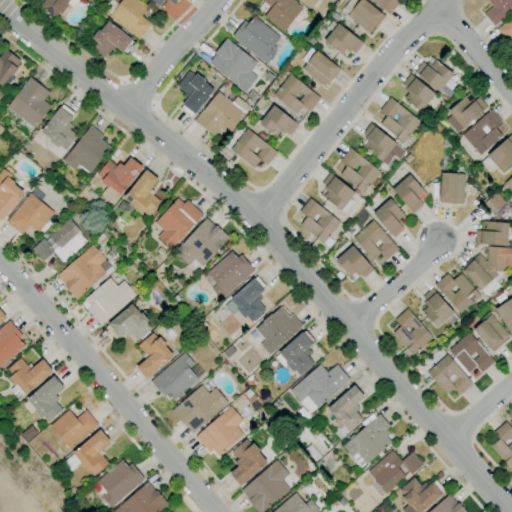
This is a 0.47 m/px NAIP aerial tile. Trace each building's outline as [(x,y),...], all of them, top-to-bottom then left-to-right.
[(54,18),(39,6),(45,0),(70,0),(67,4),(68,6),(61,14),(59,12),(54,18)] [(138,40),(108,16),(110,14),(104,9),(111,0),(113,0),(118,4),(121,0),(139,0),(148,7),(141,16),(151,24),(138,40)] [(283,32),(263,17),(270,8),(261,0),(293,0),(302,7),(283,32)] [(317,0),(310,9),(298,0),(317,0)] [(370,35),(346,16),(348,14),(342,9),(348,0),(356,0),(359,2),(361,0),(363,0),(384,17),(370,35)] [(389,15),(370,0),(396,0),(399,2),(389,15)] [(494,26),(484,14),(492,7),(485,0),(511,0),(511,4),(504,12),(506,15),(494,26)] [(266,64),(231,37),(244,20),(247,23),(253,16),(279,37),(270,49),(275,53),(266,64)] [(511,37),(506,42),(496,29),(508,19),(509,20),(511,17),(511,37)] [(103,58),(89,46),(94,40),(91,38),(98,30),(100,31),(108,21),(132,40),(131,41),(134,43),(126,54),(118,47),(114,52),(110,49),(103,58)] [(344,58),(323,41),(327,37),(322,33),(332,21),(336,25),(338,23),(363,44),(354,54),(350,50),(344,58)] [(245,92),(208,63),(215,54),(214,53),(226,38),(257,62),(250,72),(257,77),(245,92)] [(323,87),(301,69),(306,64),(301,60),(310,48),(315,52),(316,50),(340,69),(331,81),(329,80),(323,87)] [(2,86),(0,84),(0,54),(5,49),(20,61),(17,65),(19,66),(11,77),(10,76),(2,86)] [(438,92),(413,72),(422,61),(426,65),(432,57),(453,74),(438,92)] [(191,117),(180,108),(186,101),(181,97),(184,93),(176,86),(188,71),(194,76),(196,74),(205,81),(204,82),(214,90),(194,114),(191,117)] [(296,114),(279,101),(280,101),(273,95),(290,74),(320,98),(310,111),(303,105),(296,114)] [(420,112),(403,99),(408,94),(404,91),(406,88),(401,84),(410,74),(434,94),(420,112)] [(30,133),(16,122),(17,120),(4,110),(21,88),(21,87),(29,77),(49,92),(43,100),(51,107),(30,133)] [(213,137),(193,121),(202,110),(202,111),(218,92),(231,103),(236,96),(249,106),(244,113),(227,135),(219,129),(213,137)] [(456,133),(445,120),(451,115),(447,111),(468,94),(474,101),(478,98),(486,108),(456,133)] [(403,143),(379,125),(386,116),(379,111),(390,97),(420,121),(403,143)] [(65,151),(58,145),(54,151),(47,146),(48,145),(37,137),(41,132),(40,132),(59,107),(60,108),(62,105),(73,113),(66,122),(72,126),(69,130),(77,136),(65,151)] [(276,136),(259,123),(273,105),(298,125),(290,135),(285,132),(284,134),(280,131),(276,136)] [(479,156),(461,136),(490,110),(501,122),(495,128),(501,135),(479,156)] [(381,161),(360,144),(366,137),(362,134),(370,123),(405,152),(398,160),(389,152),(381,161)] [(89,174),(78,165),(74,170),(62,161),(90,125),(103,136),(100,139),(110,147),(89,174)] [(252,169),(236,155),(237,155),(234,153),(233,155),(231,159),(223,153),(225,149),(228,151),(230,148),(231,148),(246,129),(277,153),(267,166),(259,160),(252,169)] [(511,163),(501,173),(496,167),(490,172),(481,162),(487,157),(486,156),(507,138),(507,137),(510,135),(511,137),(511,163)] [(368,195),(364,192),(362,193),(356,188),(339,175),(346,167),(339,161),(349,148),(379,172),(368,186),(372,190),(368,195)] [(113,204),(100,194),(106,187),(100,182),(102,180),(96,175),(108,160),(116,167),(119,163),(123,166),(130,157),(142,167),(121,194),(113,204)] [(1,221),(0,220),(0,170),(2,168),(11,176),(9,179),(14,183),(14,184),(24,192),(1,221)] [(148,217),(142,213),(141,215),(132,208),(133,206),(123,198),(145,170),(158,180),(150,190),(154,193),(152,195),(160,201),(148,217)] [(453,204),(439,203),(440,172),(464,174),(462,203),(453,202),(453,204)] [(345,213),(341,209),(340,210),(319,194),(325,187),(321,183),(329,173),(354,193),(350,199),(354,202),(345,213)] [(413,214),(392,189),(409,174),(426,195),(421,200),(421,201),(420,202),(423,205),(413,214)] [(511,174),(502,183),(511,194),(511,174)] [(21,235),(5,222),(33,188),(41,194),(39,195),(41,197),(39,200),(54,212),(38,232),(29,225),(21,235)] [(489,215),(481,205),(496,192),(505,203),(496,211),(495,209),(489,215)] [(171,250),(157,237),(163,230),(154,222),(177,198),(183,204),(186,201),(202,216),(171,250)] [(328,249),(300,225),(306,217),(299,211),(310,198),(339,223),(328,237),(334,242),(328,249)] [(393,238),(372,213),(390,198),(403,215),(398,219),(402,224),(400,226),(403,230),(393,238)] [(202,267),(194,259),(188,265),(173,252),(181,243),(182,244),(206,218),(214,226),(216,224),(228,235),(227,236),(229,238),(202,267)] [(62,263),(53,252),(42,262),(31,249),(43,239),(45,241),(49,238),(48,236),(68,219),(79,231),(77,232),(86,242),(62,263)] [(371,261),(357,245),(358,245),(352,238),(373,220),(398,249),(386,261),(379,254),(371,261)] [(506,246),(474,244),(475,230),(480,231),(481,221),(509,223),(506,246)] [(76,299),(63,285),(65,285),(57,275),(92,244),(105,259),(98,265),(105,274),(76,299)] [(353,281),(335,260),(352,245),(373,270),(363,278),(360,275),(353,281)] [(482,292),(460,268),(471,258),(472,259),(479,254),(485,262),(486,261),(487,247),(511,248),(511,266),(504,266),(504,272),(482,292)] [(219,299),(211,289),(215,284),(206,273),(232,251),(237,257),(240,254),(254,270),(226,294),(225,294),(219,299)] [(459,314),(434,285),(447,273),(452,280),(460,273),(474,289),(480,296),(459,314)] [(251,322),(246,316),(244,318),(236,310),(238,309),(229,299),(253,278),(254,279),(256,277),(265,287),(263,290),(256,296),(260,300),(258,302),(265,310),(251,322)] [(99,326),(85,309),(86,309),(81,304),(85,301),(84,299),(108,278),(116,287),(123,280),(128,286),(131,284),(136,289),(133,291),(136,294),(99,326)] [(436,328),(421,311),(426,307),(422,302),(425,300),(422,297),(432,288),(453,312),(436,328)] [(511,332),(510,334),(494,309),(511,297),(511,332)] [(137,341),(130,333),(126,337),(122,333),(119,336),(118,335),(115,338),(105,328),(108,325),(107,325),(131,304),(140,314),(141,313),(149,321),(146,323),(151,328),(137,341)] [(269,355),(261,346),(256,351),(244,338),(263,322),(262,321),(271,313),(271,314),(279,307),(288,317),(291,314),(302,326),(269,355)] [(412,356),(406,349),(392,333),(400,326),(394,319),(406,308),(432,338),(412,356)] [(492,353),(472,330),(490,315),(508,336),(502,342),(503,343),(492,353)] [(0,366),(0,328),(9,321),(22,336),(19,339),(25,346),(0,366)] [(300,376),(295,370),(293,372),(286,364),(283,367),(274,358),(279,354),(278,353),(301,332),(302,333),(304,331),(314,341),(311,343),(312,344),(306,349),(310,353),(307,356),(314,363),(300,376)] [(481,373),(475,366),(468,373),(448,350),(468,332),(494,362),(481,373)] [(146,380),(135,367),(145,359),(142,356),(144,354),(137,345),(152,333),(157,339),(159,337),(166,345),(165,346),(174,356),(146,380)] [(173,401),(167,394),(164,397),(150,381),(184,352),(193,363),(195,362),(205,373),(173,401)] [(459,395),(453,389),(446,395),(432,379),(426,372),(446,354),(472,384),(459,395)] [(18,399),(10,389),(14,385),(8,378),(10,377),(5,370),(20,357),(27,366),(30,364),(33,367),(42,359),(53,372),(25,395),(24,394),(18,399)] [(300,402),(290,390),(319,365),(326,373),(336,364),(350,380),(316,408),(310,413),(300,402)] [(47,422),(42,416),(40,418),(33,411),(35,409),(26,399),(53,376),(64,388),(55,395),(58,399),(55,402),(61,410),(47,422)] [(191,433),(171,410),(201,385),(208,394),(215,388),(227,402),(191,433)] [(348,432),(343,426),(341,428),(333,420),(335,418),(326,409),(353,385),(364,397),(356,404),(359,408),(356,411),(362,419),(348,432)] [(218,457),(212,450),(209,453),(194,437),(230,406),(242,420),(236,426),(243,434),(218,457)] [(69,450),(49,426),(68,410),(75,419),(85,410),(98,425),(69,450)] [(359,469),(350,458),(351,457),(342,446),(350,440),(348,438),(353,433),(355,435),(379,414),(390,426),(386,429),(390,433),(386,437),(391,442),(366,464),(365,464),(359,469)] [(511,467),(510,469),(491,446),(499,439),(493,432),(506,421),(511,428),(511,467)] [(93,476),(88,470),(86,472),(79,465),(81,463),(80,462),(70,471),(63,463),(99,430),(109,441),(100,449),(104,453),(101,456),(107,463),(93,476)] [(284,447),(278,439),(285,433),(292,440),(284,447)] [(239,486),(229,474),(237,467),(234,463),(237,459),(231,452),(246,439),(251,445),(253,443),(259,451),(258,452),(267,462),(239,486)] [(314,462),(304,450),(310,444),(320,456),(314,462)] [(385,494),(373,481),(375,480),(368,472),(391,451),(400,461),(411,452),(423,464),(410,475),(409,473),(405,476),(405,477),(385,494)] [(110,508),(92,486),(97,482),(96,481),(122,458),(128,465),(131,463),(144,479),(110,508)] [(261,511),(257,511),(248,500),(240,491),(276,460),(288,474),(282,480),(289,488),(261,511)] [(421,511),(401,511),(407,505),(401,498),(404,496),(399,490),(413,478),(420,486),(424,482),(427,486),(432,483),(435,481),(444,491),(441,494),(442,494),(421,511)] [(158,511),(112,511),(147,482),(154,491),(155,491),(167,505),(158,511)] [(316,511),(271,511),(295,493),(304,504),(310,499),(319,510),(316,511)] [(428,511),(449,494),(457,504),(458,503),(466,511),(428,511)]
